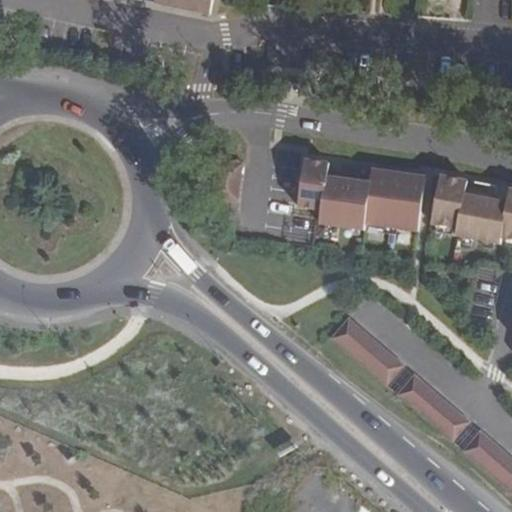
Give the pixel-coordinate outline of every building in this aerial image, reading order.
[(207,13),(210,0),(156,0),(156,1),(207,13)] [(214,199),(240,201),(244,162),(218,160),(214,199)] [(422,232),(430,178),(368,169),(367,174),(339,170),(340,164),(311,160),(304,207),(328,211),(326,224),(369,230),(369,225),(422,232)] [(478,183),(445,177),(437,225),(463,229),(462,236),(505,243),(506,238),(511,238),(511,187),(505,187),(503,194),(477,190),(478,183)] [(408,370),(356,324),(338,343),(391,390),(408,370)] [(475,429),(422,382),(404,402),(457,448),(475,429)] [(511,459),(487,437),(469,457),(511,495),(511,459)]
